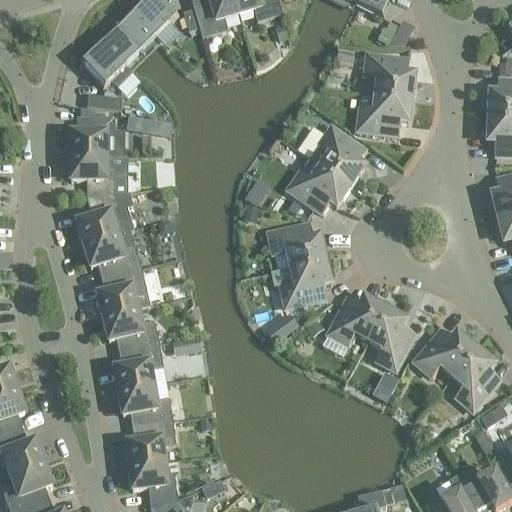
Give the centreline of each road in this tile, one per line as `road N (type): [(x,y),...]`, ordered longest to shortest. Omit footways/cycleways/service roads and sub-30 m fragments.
road 1 (residential): [(450,178),(419,182),(399,196),(380,246),(403,272),(465,278)]
road 2 (residential): [(36,345),(99,509)]
road 3 (residential): [(99,509),(76,335)]
road 4 (residential): [(34,187),(24,249),(36,345)]
road 5 (residential): [(76,335),(34,187)]
